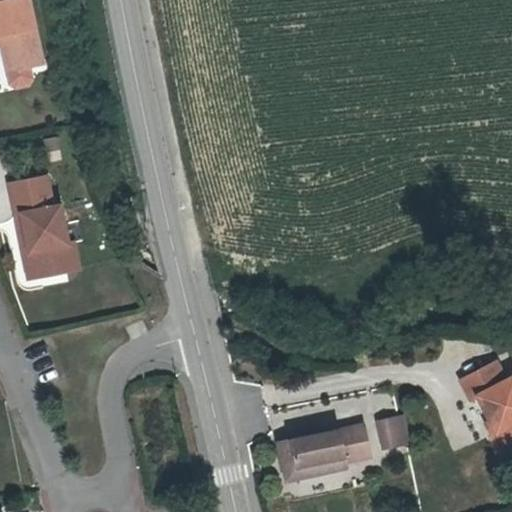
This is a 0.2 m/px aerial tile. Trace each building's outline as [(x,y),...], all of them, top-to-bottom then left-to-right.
[(8,69),(44,61),(30,0),(0,0),(0,33),(8,69)] [(38,249),(44,274),(83,266),(77,239),(71,241),(63,203),(55,204),(49,174),(11,182),(18,214),(24,212),(32,250),(38,249)] [(24,212),(18,214),(32,276),(44,274),(38,249),(32,250),(24,212)] [(482,357),(446,376),(457,397),(464,393),(478,417),(484,428),(479,430),(489,449),(511,436),(511,391),(501,372),(492,376),(482,357)] [(387,416),(365,421),(371,447),(393,442),(387,416)] [(478,417),(473,420),(479,430),(484,428),(478,417)] [(354,424),(269,442),(278,480),(338,466),(337,460),(361,455),(354,424)]
